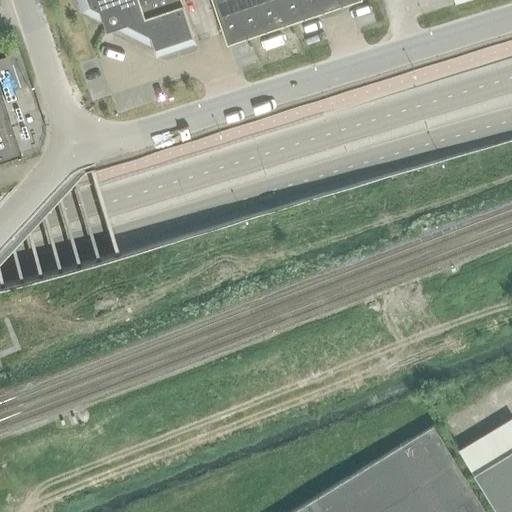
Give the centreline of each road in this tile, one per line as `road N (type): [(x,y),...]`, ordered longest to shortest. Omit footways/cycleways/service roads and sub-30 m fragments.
road 1 (primary): [(511,78),(0,237)]
road 2 (primary): [(0,272),(511,122)]
road 3 (unclassified): [(76,152),(511,18)]
road 4 (unclassified): [(76,152),(25,0)]
